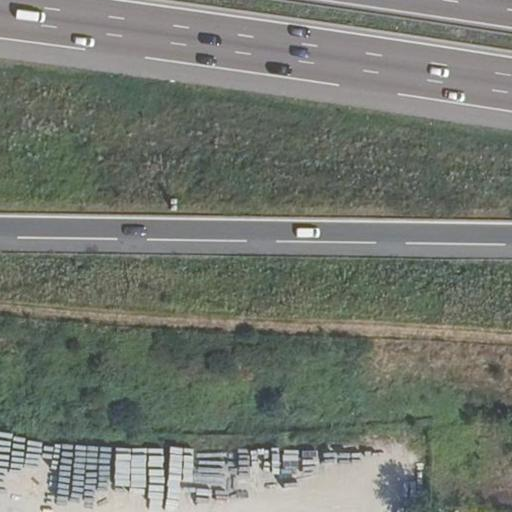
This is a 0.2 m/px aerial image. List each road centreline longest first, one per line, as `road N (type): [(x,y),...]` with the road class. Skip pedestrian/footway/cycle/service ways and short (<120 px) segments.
road 1 (motorway): [(0,10),(511,82)]
road 2 (motorway): [(0,228),(511,237)]
